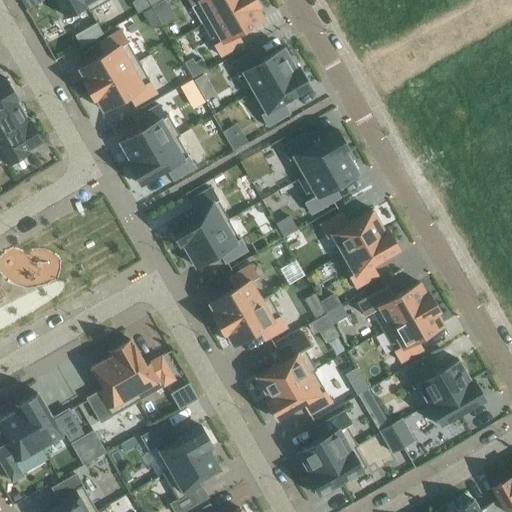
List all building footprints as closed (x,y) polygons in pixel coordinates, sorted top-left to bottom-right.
[(34,0),(19,0),(25,9),(36,2),(34,0)] [(55,0),(65,16),(84,5),(85,5),(88,11),(89,10),(83,0),(55,0)] [(83,0),(89,10),(106,0),(83,0)] [(165,0),(160,0),(150,6),(155,14),(169,6),(165,0)] [(187,0),(202,24),(243,0),(187,0)] [(255,0),(243,0),(202,24),(220,56),(242,43),(236,33),(262,17),(256,6),(258,5),(255,0)] [(96,22),(74,34),(80,46),(102,33),(96,22)] [(104,53),(77,68),(83,79),(82,80),(87,90),(138,61),(120,30),(98,42),(104,53)] [(231,62),(231,63),(238,75),(238,74),(249,92),(249,93),(248,93),(249,94),(295,67),(283,47),(259,61),(252,50),(231,62)] [(138,61),(87,90),(93,100),(95,99),(101,110),(128,94),(134,105),(156,93),(138,61)] [(295,67),(249,94),(267,125),(289,113),(283,102),(309,87),(298,67),(296,68),(295,68),(295,67)] [(206,71),(195,76),(205,97),(215,93),(206,71)] [(0,107),(16,98),(4,77),(0,78),(0,107)] [(16,98),(0,107),(0,135),(28,119),(28,118),(26,119),(15,100),(16,100),(17,99),(16,98)] [(142,127),(118,141),(130,162),(179,134),(167,113),(164,115),(161,110),(158,104),(136,117),(142,127)] [(28,119),(0,135),(0,164),(5,161),(5,163),(28,150),(27,148),(41,141),(28,119)] [(303,134),(281,146),(299,177),(296,178),(297,179),(345,151),(345,150),(347,149),(336,129),(309,144),(303,134)] [(130,163),(128,164),(139,184),(157,174),(158,175),(159,175),(158,174),(161,172),(162,173),(163,173),(162,171),(164,170),(166,169),(172,180),(194,167),(177,137),(179,135),(179,134),(130,162),(131,163),(130,163)] [(244,136),(229,144),(233,151),(247,142),(244,136)] [(345,151),(297,179),(308,199),(303,201),(310,213),(339,197),(333,186),(357,172),(345,151)] [(185,215),(168,226),(179,245),(182,244),(182,245),(228,219),(210,187),(188,199),(194,210),(190,213),(190,211),(189,212),(189,213),(186,215),(185,214),(185,215)] [(341,212),(319,224),(326,236),(330,234),(336,243),(341,252),(337,255),(337,256),(383,229),(371,209),(347,223),(341,212)] [(228,219),(182,245),(194,266),(218,252),(225,263),(246,250),(239,238),(228,220),(229,219),(228,219)] [(383,229),(337,256),(355,287),(377,275),(371,264),(398,249),(386,229),(384,230),(383,229)] [(234,287),(207,303),(214,314),(212,315),(218,324),(268,296),(268,295),(261,299),(250,280),(257,276),(250,264),(228,277),(234,287)] [(387,285),(357,302),(364,315),(370,311),(371,311),(382,330),(432,301),(427,291),(425,292),(419,281),(393,296),(387,285)] [(268,296),(218,324),(223,334),(225,333),(231,344),(258,329),(264,340),(286,327),(268,296)] [(432,301),(382,330),(400,362),(422,349),(416,338),(442,323),(436,312),(438,311),(432,301)] [(320,303),(310,310),(316,320),(326,314),(320,303)] [(341,306),(327,314),(333,326),(348,317),(341,306)] [(280,361),(255,375),(267,396),(315,368),(304,349),(311,345),(304,333),(274,350),(280,361)] [(130,339),(109,351),(137,400),(174,379),(160,355),(144,365),(144,364),(130,339)] [(103,389),(87,398),(100,421),(137,400),(109,351),(108,352),(110,355),(90,367),(102,388),(103,389)] [(427,362),(405,375),(412,387),(417,384),(427,403),(426,403),(427,404),(469,380),(458,359),(433,373),(427,362)] [(267,397),(264,399),(276,419),(294,408),(294,410),(295,409),(294,408),(298,406),(298,407),(299,407),(299,405),(302,404),(303,403),(309,414),(331,401),(313,371),(316,369),(315,368),(267,396),(267,397)] [(469,380),(427,404),(439,425),(461,412),(462,413),(463,413),(462,412),(466,410),(466,411),(467,411),(466,409),(484,399),(473,379),(470,381),(470,380),(469,380)] [(192,383),(175,390),(182,406),(199,399),(192,383)] [(371,390),(360,396),(365,406),(376,400),(371,390)] [(37,393),(16,405),(40,446),(65,432),(69,439),(81,432),(68,409),(52,418),(51,417),(37,393)] [(10,442),(0,447),(0,461),(11,481),(22,475),(14,461),(40,446),(16,405),(15,405),(17,408),(0,418),(0,424),(10,442)] [(320,438),(296,451),(308,472),(343,452),(357,445),(346,425),(350,422),(343,410),(314,427),(320,438)] [(401,418),(390,424),(402,446),(413,440),(401,418)] [(164,423),(141,436),(148,448),(155,444),(168,468),(161,472),(162,473),(211,445),(199,425),(199,424),(173,439),(164,423)] [(390,424),(379,430),(392,452),(402,446),(390,424)] [(133,433),(118,442),(122,449),(137,441),(133,433)] [(211,445),(162,473),(177,499),(170,503),(175,511),(179,511),(206,496),(197,480),(219,468),(208,448),(211,446),(211,445)] [(308,473),(306,475),(317,495),(335,484),(336,486),(337,485),(336,484),(339,482),(340,483),(341,483),(340,482),(366,467),(355,447),(357,445),(343,452),(308,472),(309,473),(308,473)] [(61,503),(45,511),(94,511),(96,511),(75,474),(52,487),(61,503)] [(500,497),(489,503),(493,511),(509,511),(507,509),(511,505),(511,476),(494,487),(500,497)] [(473,499),(450,511),(493,511),(489,503),(479,509),(473,499)]
